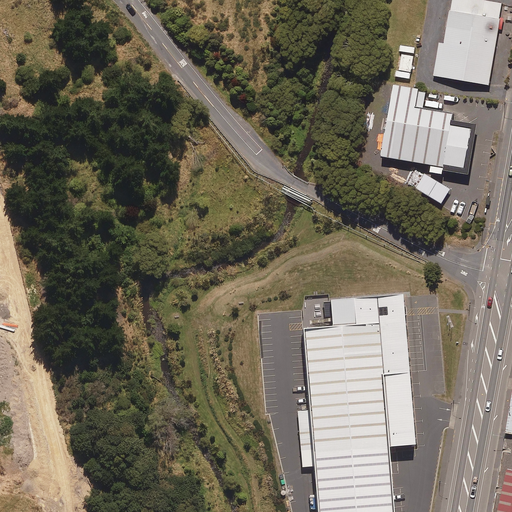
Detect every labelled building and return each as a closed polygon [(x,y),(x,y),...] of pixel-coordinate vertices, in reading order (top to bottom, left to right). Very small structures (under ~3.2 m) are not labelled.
[(502,3),(484,0),(452,0),(443,43),(439,42),(434,75),(490,85),(502,3)] [(415,57),(402,55),(400,71),(412,73),(415,57)] [(419,89),(391,84),(379,161),(469,175),(477,125),(453,121),(453,115),(416,109),(419,89)] [(409,294),(408,287),(379,289),(379,297),(409,294)] [(443,295),(443,287),(435,287),(435,295),(443,295)] [(412,395),(405,296),(332,301),(334,327),(304,329),(310,411),(297,412),(300,452),(303,452),(303,456),(313,455),(317,511),(395,511),(391,455),(416,453),(412,395)]
